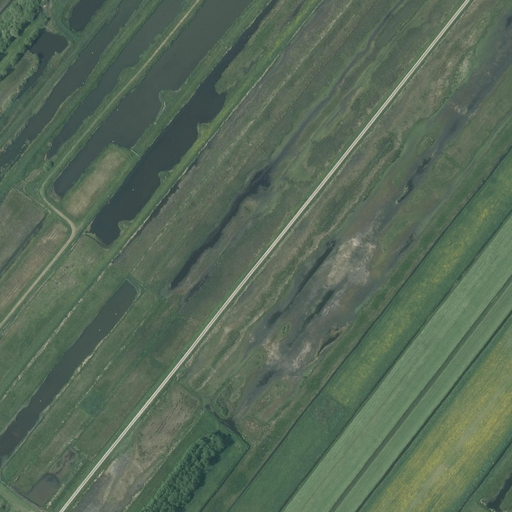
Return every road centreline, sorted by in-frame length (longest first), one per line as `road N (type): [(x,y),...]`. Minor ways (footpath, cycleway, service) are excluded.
road 1 (track): [(467,0),(60,511)]
road 2 (track): [(198,0),(43,184),(41,197),(73,234),(0,326)]
road 3 (track): [(511,375),(407,511)]
